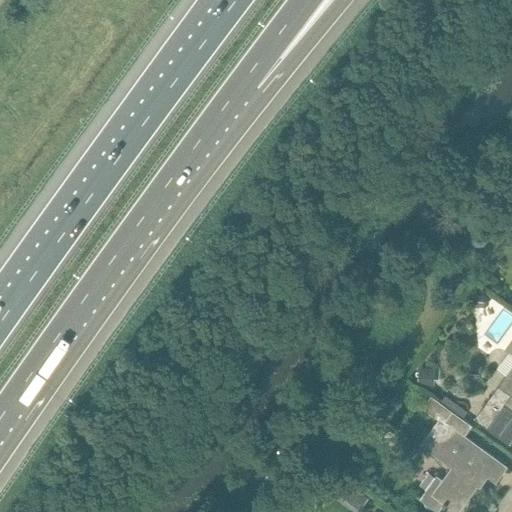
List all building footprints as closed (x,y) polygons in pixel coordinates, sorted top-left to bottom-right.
[(475,419),(509,444),(511,440),(511,340),(506,349),(511,353),(511,367),(492,396),(475,419)] [(430,371),(420,371),(420,383),(430,383),(430,371)] [(430,395),(422,407),(434,416),(442,404),(440,403),(430,395)] [(437,418),(419,443),(432,453),(450,466),(442,476),(438,473),(419,498),(423,501),(423,502),(423,503),(424,504),(424,505),(425,506),(426,507),(427,508),(428,508),(429,509),(430,509),(431,509),(432,509),(433,509),(434,509),(437,511),(442,505),(445,507),(447,505),(451,508),(449,510),(452,511),(461,511),(470,499),(468,498),(477,486),(479,487),(480,486),(478,485),(485,475),(495,482),(507,466),(464,436),(472,425),(462,419),(459,416),(442,404),(434,416),(437,418)] [(388,441),(375,430),(366,442),(379,453),(388,441)] [(337,476),(329,488),(359,509),(367,498),(337,476)]
